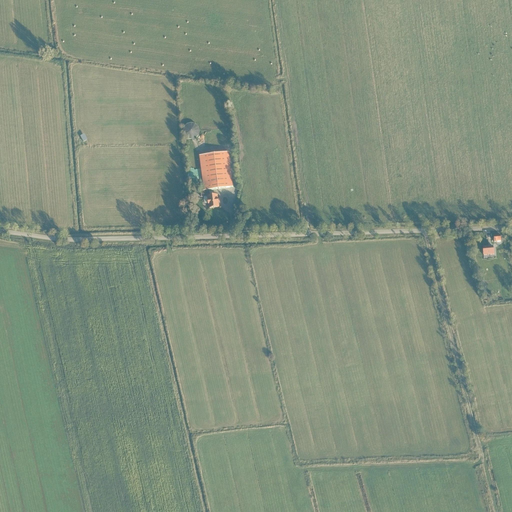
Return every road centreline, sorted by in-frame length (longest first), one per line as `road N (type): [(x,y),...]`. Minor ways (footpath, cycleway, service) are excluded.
road 1 (unclassified): [(0,232),(80,240),(511,228)]
road 2 (track): [(494,511),(422,231)]
